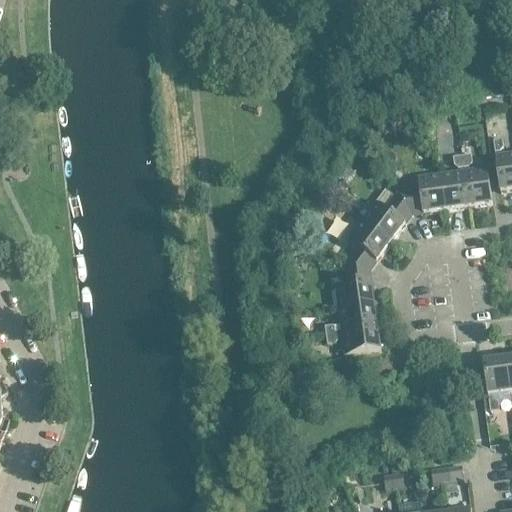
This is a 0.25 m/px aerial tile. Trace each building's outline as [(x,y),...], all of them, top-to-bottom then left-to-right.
[(218,0),(216,6),(240,13),(244,0),(218,0)] [(495,155),(500,154),(503,150),(502,142),(493,143),(495,155)] [(462,158),(464,170),(469,169),(472,165),(471,157),(462,158)] [(511,157),(496,160),(500,195),(511,193),(511,157)] [(464,170),(462,158),(454,159),(455,168),(459,171),(464,170)] [(454,159),(439,161),(442,178),(447,214),(470,211),(465,175),(464,170),(459,171),(455,168),(454,159)] [(470,211),(493,208),(488,172),(465,175),(470,211)] [(442,178),(419,181),(420,193),(399,196),(412,219),(447,214),(442,178)] [(399,196),(386,213),(377,206),(363,225),(391,246),(412,219),(399,196)] [(363,225),(348,243),(357,250),(344,267),(370,274),(391,246),(363,225)] [(344,267),(347,289),(336,290),(339,313),(375,308),(370,274),(344,267)] [(378,331),(375,308),(339,313),(342,336),(378,331)] [(324,330),(325,339),(336,337),(336,332),(332,329),(324,330)] [(342,336),(345,359),(381,355),(378,331),(342,336)] [(337,342),(336,337),(325,339),(326,347),(334,347),(337,342)] [(484,365),(488,399),(511,395),(507,362),(484,365)] [(498,405),(494,402),(489,403),(490,415),(499,414),(498,405)] [(0,439),(3,441),(9,425),(1,423),(0,413),(0,439)] [(462,470),(440,473),(442,486),(464,483),(462,470)] [(440,473),(432,474),(433,487),(442,486),(440,473)] [(393,480),(394,493),(404,491),(402,479),(393,480)] [(394,493),(393,480),(383,481),(385,494),(394,493)]
